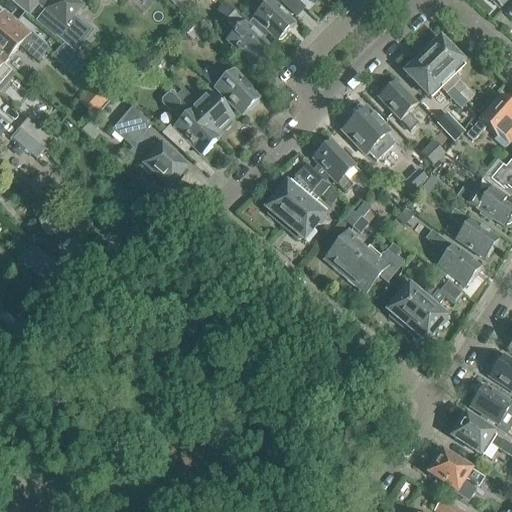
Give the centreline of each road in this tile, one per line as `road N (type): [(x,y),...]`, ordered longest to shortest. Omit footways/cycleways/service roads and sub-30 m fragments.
road 1 (residential): [(435,402),(219,227),(328,111)]
road 2 (residential): [(328,111),(298,84),(300,67),(368,0)]
road 3 (residential): [(435,402),(511,284)]
road 4 (residential): [(358,511),(435,402)]
road 5 (residential): [(328,111),(418,13)]
